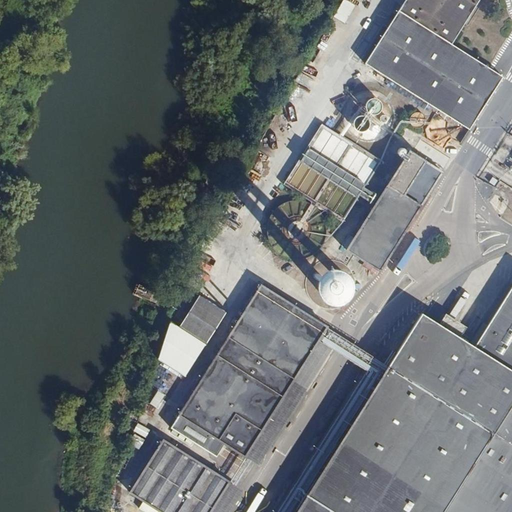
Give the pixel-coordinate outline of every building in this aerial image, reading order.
[(347,0),(344,0),(336,18),(347,24),(356,4),(347,0)] [(479,0),(406,0),(367,61),(471,128),(505,76),(452,42),(479,0)] [(349,98),(356,137),(375,134),(374,127),(381,125),(379,116),(387,114),(384,97),(375,99),(374,93),(349,98)] [(365,183),(310,149),(303,161),(358,194),(365,183)] [(382,194),(377,190),(368,201),(375,206),(348,249),(381,270),(444,171),(410,150),(382,194)] [(270,203),(271,254),(300,254),(299,241),(310,241),(309,203),(270,203)] [(328,326),(262,284),(180,414),(245,457),(328,326)] [(511,511),(511,288),(474,346),(423,314),(298,511),(511,511)] [(173,367),(185,376),(199,355),(198,355),(213,334),(212,334),(226,313),(200,295),(179,327),(171,321),(159,359),(172,368),(173,367)] [(152,404),(160,407),(166,392),(158,389),(152,404)] [(135,430),(146,436),(150,429),(139,423),(135,430)] [(209,511),(229,482),(160,438),(128,487),(166,511),(209,511)]
